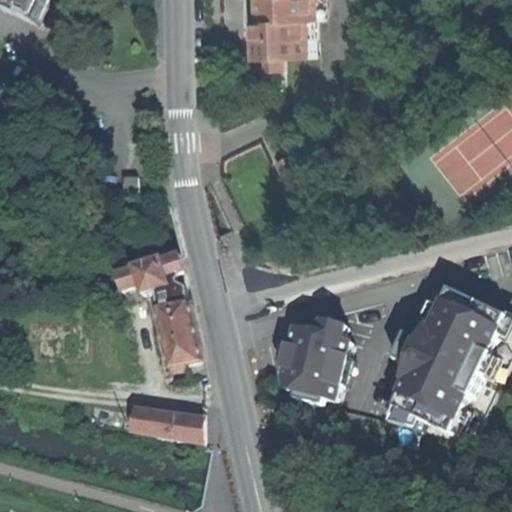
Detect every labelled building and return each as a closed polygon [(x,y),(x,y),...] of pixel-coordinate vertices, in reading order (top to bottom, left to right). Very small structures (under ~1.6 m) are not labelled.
[(0,0),(29,13),(30,10),(43,16),(50,0),(0,0)] [(261,0),(263,32),(264,61),(266,61),(287,60),(321,59),(320,22),(329,21),(328,0),(261,0)] [(287,71),(287,60),(266,61),(266,72),(287,71)] [(302,153),(281,164),(294,192),(316,181),(302,153)] [(141,180),(127,181),(128,204),(142,203),(141,180)] [(145,291),(155,288),(189,277),(182,257),(120,276),(127,295),(145,291)] [(161,314),(193,307),(189,277),(155,288),(161,314)] [(312,378),(362,381),(371,285),(320,299),(315,356),(312,378)] [(147,300),(145,291),(127,295),(129,304),(147,300)] [(375,401),(442,427),(484,318),(417,292),(375,401)] [(196,307),(193,307),(161,314),(172,370),(208,363),(202,333),(196,307)] [(358,422),(362,381),(312,378),(312,380),(310,401),(309,413),(358,422)] [(302,401),(310,401),(312,380),(304,379),(302,401)] [(161,418),(144,416),(140,436),(209,448),(209,436),(209,425),(191,423),(191,421),(161,417),(161,418)]
